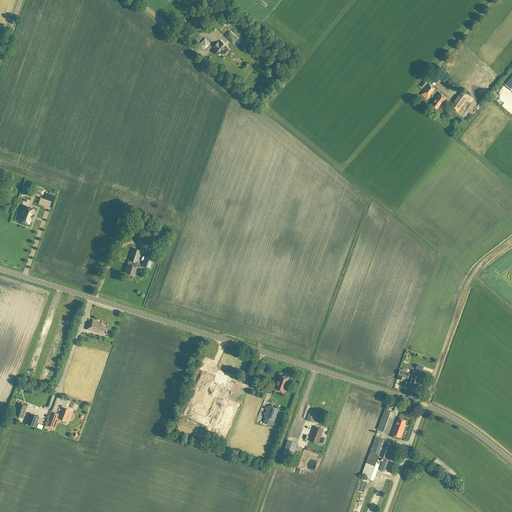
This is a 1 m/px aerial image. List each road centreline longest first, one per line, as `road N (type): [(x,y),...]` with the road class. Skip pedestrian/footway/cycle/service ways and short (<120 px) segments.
road 1 (tertiary): [(423,404),(0,268)]
road 2 (track): [(433,371),(472,273),(511,239)]
